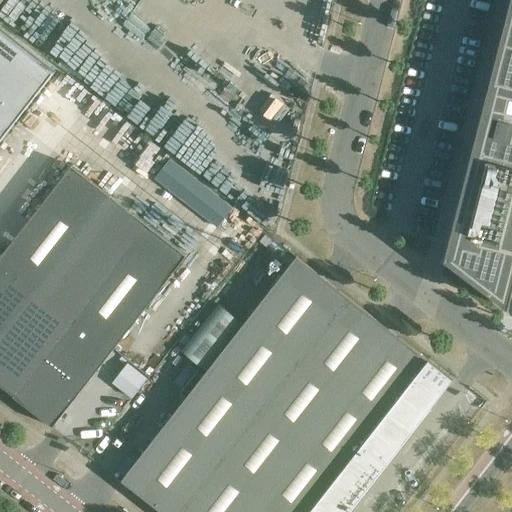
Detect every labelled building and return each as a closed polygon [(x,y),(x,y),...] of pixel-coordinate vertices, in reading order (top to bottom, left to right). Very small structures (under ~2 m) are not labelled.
[(0,143),(56,72),(0,28),(0,143)] [(511,40),(455,269),(511,311),(511,40)] [(219,227),(236,207),(173,157),(157,177),(219,227)] [(0,385),(14,396),(14,397),(53,428),(187,256),(72,166),(0,258),(0,385)] [(350,511),(444,392),(454,380),(297,257),(122,481),(161,511),(350,511)] [(205,366),(242,318),(221,302),(184,350),(205,366)] [(129,362),(115,382),(136,396),(149,376),(129,362)]
